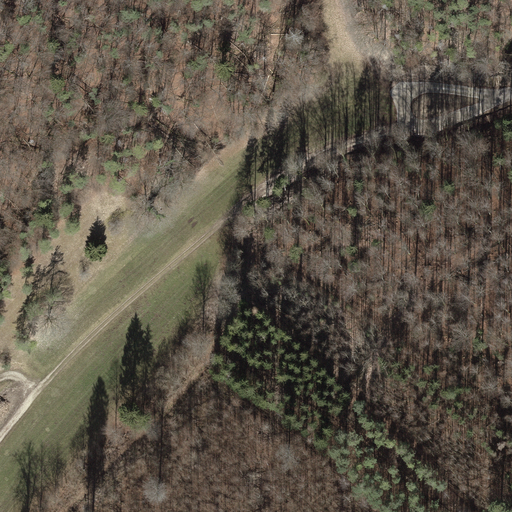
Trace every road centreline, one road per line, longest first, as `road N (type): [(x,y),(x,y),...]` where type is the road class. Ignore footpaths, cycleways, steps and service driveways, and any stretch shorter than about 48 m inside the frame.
road 1 (track): [(35,394),(262,186),(409,130),(356,0)]
road 2 (track): [(66,511),(206,364),(244,286),(252,243),(234,210)]
road 3 (track): [(511,227),(428,281),(372,373)]
